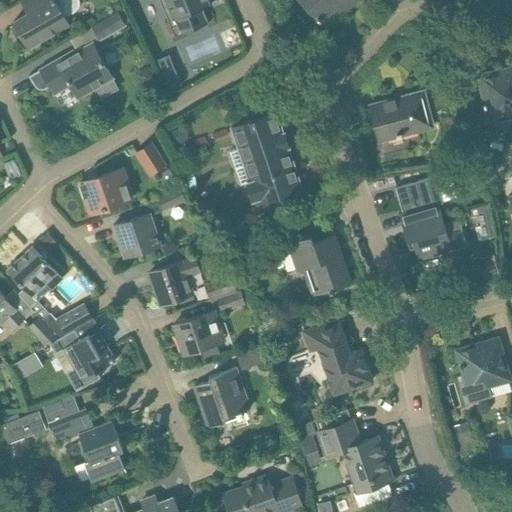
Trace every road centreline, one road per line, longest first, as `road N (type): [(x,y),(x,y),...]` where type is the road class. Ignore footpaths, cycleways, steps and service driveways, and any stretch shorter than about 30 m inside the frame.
road 1 (residential): [(196,472),(138,310),(55,223),(39,188)]
road 2 (residential): [(39,188),(269,55)]
road 3 (residential): [(402,318),(320,96)]
road 4 (residential): [(465,511),(423,438),(402,318)]
road 5 (residential): [(320,96),(403,17),(475,0)]
